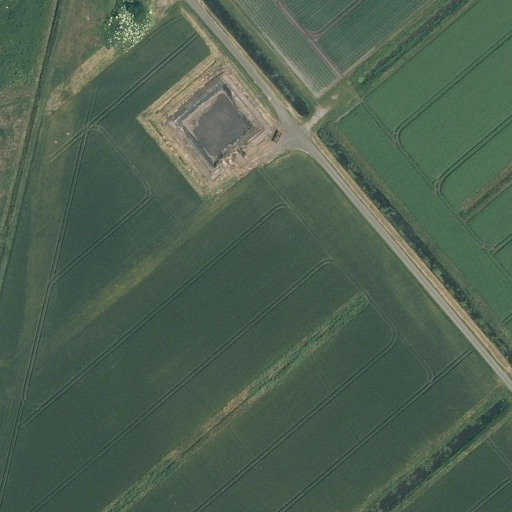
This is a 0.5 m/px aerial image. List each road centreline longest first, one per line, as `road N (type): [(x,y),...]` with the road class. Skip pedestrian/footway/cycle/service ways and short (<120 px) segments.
road 1 (track): [(511,385),(299,133)]
road 2 (track): [(69,0),(0,295)]
road 3 (track): [(190,0),(299,133)]
